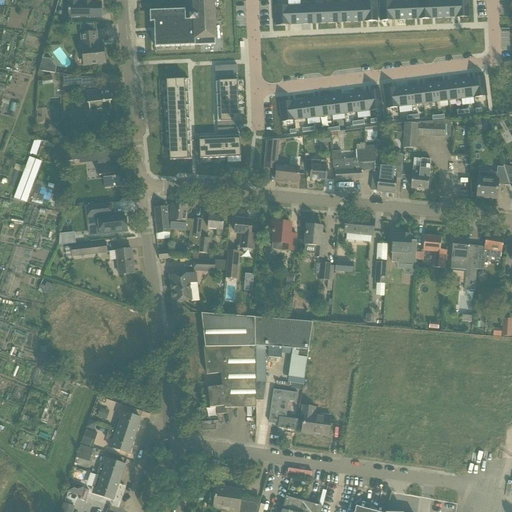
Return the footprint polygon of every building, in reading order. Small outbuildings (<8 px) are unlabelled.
[(68,3),(68,17),(90,17),(90,0),(82,0),(83,4),(68,3)] [(213,0),(193,0),(194,15),(189,15),(190,26),(185,27),(184,12),(149,13),(149,24),(154,23),(155,49),(215,46),(213,0)] [(430,0),(417,1),(418,20),(431,19),(430,0)] [(442,0),(434,0),(430,0),(431,19),(444,19),(442,0)] [(455,0),(442,0),(444,19),(456,18),(455,0)] [(468,0),(455,0),(456,18),(469,17),(468,0)] [(404,1),(392,2),(393,21),(405,20),(404,1)] [(417,1),(404,1),(405,20),(418,20),(417,1)] [(392,2),(379,2),(380,21),(393,21),(392,2)] [(363,3),(351,4),(352,22),(364,22),(363,3)] [(376,3),(364,3),(365,22),(377,21),(376,3)] [(338,4),(326,5),(326,23),(339,23),(338,4)] [(351,4),(338,4),(339,23),(352,22),(351,4)] [(313,5),(300,6),(301,25),(314,24),(313,5)] [(326,5),(313,5),(314,24),(326,23),(326,5)] [(300,6),(288,6),(289,25),(301,25),(300,6)] [(288,7),(275,7),(276,26),(288,25),(288,7)] [(82,48),(84,66),(105,63),(105,60),(106,60),(106,54),(104,54),(103,46),(98,46),(96,33),(81,34),(82,48)] [(39,71),(55,73),(56,67),(51,60),(42,58),(39,71)] [(89,104),(90,112),(101,111),(111,110),(110,102),(112,101),(110,89),(94,91),(94,85),(83,86),(82,78),(63,75),(63,87),(80,84),(81,96),(86,96),(87,104),(89,104)] [(41,78),(43,85),(53,83),(52,76),(41,78)] [(484,78),(472,79),(474,98),(487,97),(484,78)] [(472,79),(459,81),(461,100),(474,98),(472,79)] [(188,80),(166,80),(167,94),(189,93),(188,80)] [(215,82),(216,95),(238,94),(237,81),(232,81),(226,81),(221,82),(215,82)] [(459,81),(446,83),(449,101),(461,100),(459,81)] [(446,83),(434,84),(436,103),(449,101),(446,83)] [(434,84),(421,86),(423,105),(436,103),(434,84)] [(421,86),(408,87),(411,106),(423,105),(421,86)] [(408,87),(396,89),(398,108),(411,106),(408,87)] [(396,89),(383,91),(386,109),(398,108),(396,89)] [(380,91),(367,93),(369,111),(382,110),(380,91)] [(189,93),(167,94),(167,107),(189,106),(189,93)] [(367,93),(354,94),(357,113),(358,119),(370,117),(369,111),(367,93)] [(238,94),(216,95),(216,109),(239,108),(238,94)] [(354,94),(342,96),(344,115),(357,113),(354,94)] [(342,96),(329,97),(332,116),(344,115),(342,96)] [(329,97),(317,99),(319,118),(332,116),(329,97)] [(317,99),(304,101),(306,119),(319,118),(317,99)] [(304,101),(291,102),(294,121),(306,119),(304,101)] [(291,102),(279,104),(281,123),(294,121),(291,102)] [(189,106),(167,107),(168,121),(190,120),(189,106)] [(239,108),(216,109),(217,123),(223,122),(228,122),(234,122),(239,122),(239,108)] [(46,109),(37,109),(37,118),(46,118),(46,109)] [(190,120),(168,121),(168,134),(190,133),(190,120)] [(472,130),(484,130),(484,120),(471,121),(472,130)] [(434,136),(444,136),(444,121),(434,122),(434,136)] [(404,140),(403,148),(416,149),(416,136),(430,136),(430,125),(431,125),(431,122),(417,123),(417,124),(404,124),(404,125),(404,126),(404,129),(404,133),(404,140)] [(190,133),(168,134),(169,147),(191,146),(190,133)] [(60,137),(57,140),(65,148),(71,142),(69,140),(65,136),(64,137),(62,138),(60,136),(60,137)] [(226,136),(212,137),(213,159),(227,158),(226,136)] [(240,136),(226,136),(227,158),(241,158),(240,136)] [(329,136),(315,137),(315,144),(330,143),(329,136)] [(212,137),(199,137),(199,138),(199,143),(199,149),(200,154),(200,160),(213,159),(212,137)] [(35,139),(30,153),(31,154),(36,156),(40,143),(41,141),(35,139)] [(264,157),(278,159),(280,140),(266,142),(264,157)] [(191,146),(169,147),(170,161),(192,160),(191,146)] [(356,151),(356,159),(357,163),(360,163),(367,163),(366,151),(366,150),(356,151)] [(366,151),(367,163),(376,162),(375,150),(366,151)] [(341,151),(332,152),(333,168),(335,168),(335,169),(335,181),(362,179),(361,170),(353,171),(353,167),(345,167),(344,160),(341,160),(341,151)] [(85,155),(63,157),(64,162),(79,160),(80,163),(86,162),(85,155)] [(411,188),(428,190),(429,180),(431,160),(424,159),(424,158),(421,157),(421,159),(414,159),(411,188)] [(14,198),(26,203),(28,197),(41,162),(30,158),(14,198)] [(103,179),(104,189),(121,187),(120,177),(119,177),(118,167),(112,167),(112,164),(111,164),(110,158),(97,159),(98,166),(99,176),(99,180),(103,179)] [(310,179),(326,180),(327,170),(327,162),(311,161),(310,179)] [(509,183),(511,184),(511,182),(511,167),(503,165),(503,166),(509,183)] [(276,181),(298,183),(299,172),(299,168),(277,166),(276,181)] [(377,192),(394,194),(395,184),(395,178),(393,178),(394,168),(374,166),(371,191),(377,191),(377,192)] [(481,200),(485,201),(487,199),(496,200),(497,185),(509,186),(503,168),(498,168),(497,174),(489,173),(488,180),(478,179),(478,182),(476,183),(476,187),(477,189),(476,198),(480,199),(481,200)] [(189,245),(200,246),(200,238),(202,220),(194,219),(193,225),(186,224),(188,206),(171,204),(170,220),(171,220),(170,231),(190,232),(189,245)] [(105,205),(85,207),(88,226),(98,224),(99,235),(128,232),(126,218),(124,218),(124,214),(113,215),(106,216),(105,205)] [(155,208),(157,234),(169,233),(167,207),(155,208)] [(215,237),(221,238),(222,228),(223,218),(209,216),(208,226),(208,229),(216,230),(215,237)] [(345,228),(345,233),(347,233),(346,240),(371,243),(372,235),(373,235),(373,231),(374,221),(346,218),(345,228)] [(245,252),(249,252),(250,252),(251,251),(252,250),(254,250),(255,235),(250,235),(252,221),(236,219),(235,229),(235,233),(241,234),(240,249),(242,249),(243,250),(244,251),(245,252)] [(274,249),(295,251),(296,245),(297,235),(287,234),(288,230),(290,230),(290,224),(270,222),(269,231),(273,232),(273,233),(275,233),(274,249)] [(305,245),(305,254),(315,255),(315,257),(323,258),(324,245),(325,235),(321,234),(322,227),(307,225),(306,236),(305,245)] [(476,269),(483,270),(485,257),(499,260),(504,237),(486,234),(483,247),(478,246),(477,261),(476,269)] [(59,246),(67,245),(66,235),(60,235),(59,246)] [(398,265),(415,266),(416,241),(411,241),(411,236),(409,236),(409,235),(401,235),(401,236),(393,235),(391,263),(398,263),(398,265)] [(433,268),(445,269),(447,251),(440,251),(441,238),(424,237),(423,247),(423,251),(434,252),(433,268)] [(200,246),(199,253),(207,254),(208,239),(200,238),(200,246)] [(451,263),(451,269),(465,271),(465,277),(464,290),(475,291),(476,278),(476,269),(477,262),(477,261),(470,260),(470,259),(468,259),(468,254),(469,241),(453,240),(452,259),(451,263)] [(71,247),(65,248),(65,254),(66,258),(71,257),(72,257),(106,253),(105,243),(71,247)] [(116,252),(119,275),(134,274),(131,250),(116,252)] [(158,252),(159,260),(169,258),(168,251),(158,252)] [(225,278),(236,279),(239,252),(228,251),(227,262),(226,271),(225,278)] [(194,271),(215,272),(215,271),(226,271),(227,262),(194,261),(194,271)] [(335,261),(335,271),(343,272),(344,262),(335,261)] [(375,284),(385,285),(386,263),(376,262),(375,284)] [(320,281),(328,281),(328,280),(333,280),(334,266),(329,266),(329,265),(322,265),(320,281)] [(478,273),(477,278),(481,281),(486,279),(486,274),(483,271),(478,273)] [(289,273),(286,285),(292,287),(295,275),(289,273)] [(180,275),(170,277),(173,303),(175,303),(176,305),(181,304),(182,302),(191,301),(189,284),(196,283),(195,274),(180,275)] [(253,275),(245,274),(244,291),(252,291),(253,275)] [(256,318),(201,314),(205,347),(203,347),(206,375),(221,374),(222,388),(218,388),(218,387),(208,388),(210,408),(216,407),(217,415),(226,414),(225,408),(247,408),(251,408),(256,408),(256,381),(255,338),(255,322),(256,322),(256,318)] [(366,314),(365,323),(373,323),(374,315),(366,314)] [(256,381),(266,382),(266,347),(292,349),(297,350),(297,357),(307,358),(312,323),(256,318),(256,322),(255,322),(255,338),(256,381)] [(502,330),(510,331),(510,319),(503,319),(502,330)] [(304,379),(307,358),(297,357),(297,350),(292,349),(288,377),(304,379)] [(337,359),(336,370),(355,372),(356,361),(337,359)] [(415,365),(413,376),(432,379),(433,368),(415,365)] [(336,370),(336,380),(354,382),(355,372),(336,370)] [(461,375),(460,386),(479,389),(480,377),(461,375)] [(413,376),(412,387),(430,390),(432,379),(413,376)] [(336,380),(335,390),(353,391),(354,382),(336,380)] [(256,381),(256,402),(263,401),(266,382),(256,381)] [(460,386),(459,397),(477,399),(479,389),(460,386)] [(412,387),(410,398),(429,400),(430,390),(412,387)] [(287,392),(273,390),(269,421),(278,423),(277,428),(282,429),(296,431),(297,420),(286,418),(288,402),(296,403),(298,394),(287,392)] [(335,390),(334,401),(352,402),(353,391),(335,390)] [(459,397),(458,408),(476,410),(477,399),(459,397)] [(410,398),(409,409),(427,411),(429,400),(410,398)] [(302,406),(301,416),(304,417),(302,432),(314,434),(320,435),(328,436),(331,416),(321,415),(320,417),(315,416),(316,408),(302,406)] [(100,408),(98,417),(107,420),(110,411),(100,408)] [(458,408),(456,419),(475,421),(476,410),(458,408)] [(117,431),(134,436),(140,419),(120,412),(118,418),(121,419),(117,431)] [(23,415),(21,421),(27,423),(29,418),(23,415)] [(333,416),(331,435),(342,436),(344,418),(333,416)] [(344,418),(342,436),(351,437),(354,419),(344,418)] [(354,419),(351,437),(361,439),(361,438),(363,420),(354,419)] [(363,420),(361,438),(371,440),(373,423),(373,422),(363,420)] [(371,440),(371,442),(381,443),(383,424),(373,423),(371,440)] [(383,424),(381,443),(390,444),(393,426),(383,424)] [(393,426),(390,444),(400,445),(402,427),(393,426)] [(402,427),(400,445),(410,447),(412,428),(402,427)] [(412,428),(410,447),(421,448),(423,429),(412,428)] [(81,443),(93,447),(97,433),(85,430),(81,443)] [(118,451),(128,454),(134,436),(117,431),(114,442),(111,441),(109,448),(118,451)] [(457,436),(455,454),(466,456),(468,438),(457,436)] [(468,438),(466,456),(475,457),(478,439),(468,438)] [(478,439),(475,457),(485,459),(487,440),(478,439)] [(487,440),(485,459),(495,460),(495,459),(498,442),(487,440)] [(498,442),(495,459),(505,460),(508,442),(498,440),(498,442)] [(76,458),(89,463),(94,450),(80,446),(76,458)] [(102,477),(119,483),(124,465),(105,459),(103,464),(100,463),(96,475),(96,476),(102,477)] [(102,477),(96,476),(92,488),(95,489),(93,494),(113,501),(119,483),(102,477)] [(67,492),(81,497),(84,487),(70,482),(67,492)] [(212,487),(209,509),(228,511),(227,511),(237,511),(240,499),(241,491),(231,489),(217,487),(212,487)] [(320,511),(322,507),(286,497),(281,511),(320,511)] [(59,511),(72,511),(74,507),(63,503),(59,511)]
